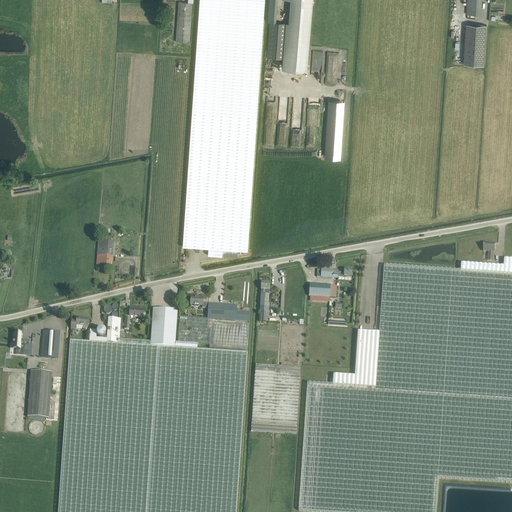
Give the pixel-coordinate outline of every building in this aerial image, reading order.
[(208,249),(223,250),(237,251),(247,251),(264,0),(199,0),(191,113),(182,247),(208,249)] [(285,0),(290,0),(290,1),(288,23),(286,23),(286,27),(283,59),(284,59),(283,70),(306,72),(312,3),(311,0),(285,0)] [(482,0),(467,0),(466,14),(481,15),(482,0)] [(189,43),(192,3),(178,2),(176,42),(189,43)] [(286,23),(269,21),(266,58),(283,59),(286,23)] [(463,64),(484,66),(486,26),(466,25),(463,64)] [(341,157),(345,102),(329,101),(326,156),(341,157)] [(111,250),(110,250),(110,242),(100,241),(99,249),(98,265),(110,266),(111,250)] [(484,242),(484,247),(483,251),(488,251),(487,260),(493,261),(494,252),(495,252),(495,243),(484,242)] [(461,263),(461,271),(511,274),(511,259),(504,259),(504,266),(461,263)] [(511,274),(461,271),(384,266),(380,333),(376,388),(333,385),(308,383),(299,511),(315,511),(436,511),(438,478),(511,482),(511,274)] [(352,277),(352,275),(352,270),(344,269),(344,273),(338,273),(338,270),(318,269),(317,277),(338,278),(338,277),(344,277),(344,276),(352,277)] [(261,294),(269,294),(269,288),(270,283),(261,283),(261,288),(261,294)] [(337,286),(331,285),(310,284),(309,296),(336,298),(337,286)] [(269,294),(261,294),(260,313),(268,313),(269,294)] [(202,308),(208,308),(208,304),(202,304),(203,297),(198,297),(198,298),(191,297),(191,302),(190,305),(202,305),(202,308)] [(208,308),(208,313),(236,315),(237,312),(237,306),(208,304),(208,308)] [(142,317),(142,315),(142,310),(135,309),(135,308),(130,307),(130,312),(130,317),(142,317)] [(153,309),(151,341),(150,346),(175,348),(176,343),(178,313),(173,312),(173,310),(153,309)] [(250,313),(237,312),(236,315),(208,313),(207,319),(249,322),(250,313)] [(268,313),(260,313),(260,322),(268,322),(268,313)] [(76,320),(72,320),(71,328),(76,329),(76,325),(87,326),(88,318),(77,317),(76,320)] [(249,322),(207,319),(180,317),(178,343),(197,344),(209,345),(209,348),(247,351),(249,322)] [(107,338),(107,339),(107,343),(119,344),(119,339),(120,328),(121,320),(121,319),(108,318),(107,338)] [(102,328),(101,328),(100,328),(100,329),(99,329),(98,330),(97,331),(97,332),(97,333),(97,334),(97,335),(98,336),(99,337),(100,337),(101,337),(102,337),(103,337),(104,337),(105,336),(105,335),(106,334),(106,333),(106,332),(106,331),(105,331),(105,330),(104,329),(103,329),(103,328),(102,328)] [(90,329),(89,342),(107,343),(107,339),(107,338),(96,337),(96,330),(90,329)] [(58,359),(60,337),(60,332),(43,331),(41,358),(58,359)] [(334,375),(333,385),(376,388),(380,333),(358,331),(355,377),(334,375)] [(18,334),(14,333),(13,342),(13,343),(13,348),(23,349),(23,354),(28,355),(27,356),(28,356),(29,340),(29,341),(24,341),(22,341),(22,335),(22,334),(18,334)] [(197,350),(175,348),(150,346),(151,341),(119,339),(119,344),(107,343),(89,342),(79,341),(70,341),(57,511),(236,511),(247,353),(197,350)] [(256,364),(251,431),(296,434),(300,367),(256,364)] [(49,419),(52,373),(31,371),(27,417),(49,419)]
